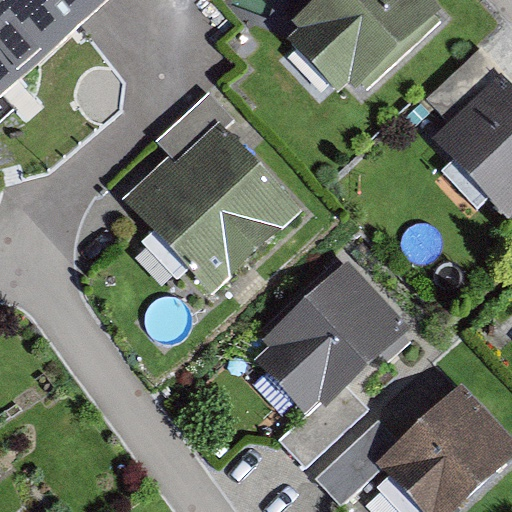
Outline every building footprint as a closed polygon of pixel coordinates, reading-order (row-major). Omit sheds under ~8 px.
[(105,0),(0,0),(0,81),(5,87),(105,0)] [(349,92),(356,100),(443,19),(424,0),(327,0),(293,32),(300,40),(289,49),(338,102),(349,92)] [(511,75),(494,56),(441,106),(460,125),(448,137),(511,204),(511,75)] [(324,208),(213,98),(157,154),(173,170),(137,206),(232,300),(324,208)] [(352,267),(264,352),(338,427),(425,343),(352,267)] [(479,511),(511,476),(511,427),(469,390),(391,477),(430,511),(479,511)]
